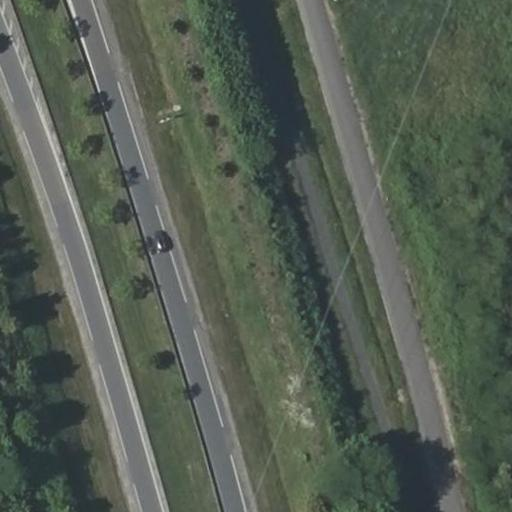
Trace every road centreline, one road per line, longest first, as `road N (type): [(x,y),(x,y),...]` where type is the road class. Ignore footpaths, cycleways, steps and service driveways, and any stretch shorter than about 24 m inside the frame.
road 1 (primary): [(237,511),(81,0)]
road 2 (residential): [(317,0),(436,400),(461,511)]
road 3 (primary): [(0,38),(55,188),(150,511)]
